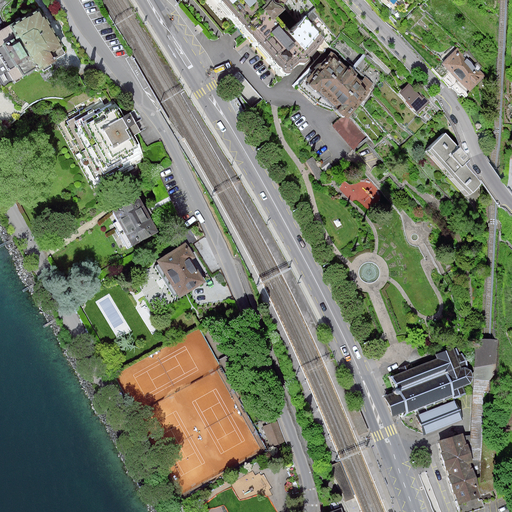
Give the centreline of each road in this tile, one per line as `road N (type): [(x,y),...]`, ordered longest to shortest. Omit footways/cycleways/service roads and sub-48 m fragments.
road 1 (primary): [(149,0),(295,242),(364,383),(414,511)]
road 2 (residential): [(68,0),(172,147),(228,267),(305,471),(310,511)]
road 3 (residential): [(355,0),(454,105),(484,168),(511,203)]
